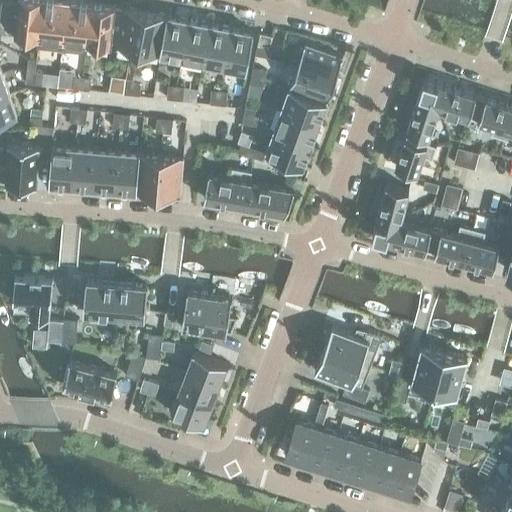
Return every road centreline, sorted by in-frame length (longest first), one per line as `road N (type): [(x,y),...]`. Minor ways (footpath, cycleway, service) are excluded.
road 1 (residential): [(320,236),(0,203)]
road 2 (residential): [(0,407),(58,410),(238,465)]
road 3 (residential): [(238,465),(320,236)]
road 4 (residential): [(320,236),(392,45)]
road 5 (residential): [(511,291),(320,236)]
road 6 (residential): [(253,0),(392,45)]
road 7 (residential): [(238,465),(372,511)]
road 8 (residential): [(392,45),(511,83)]
